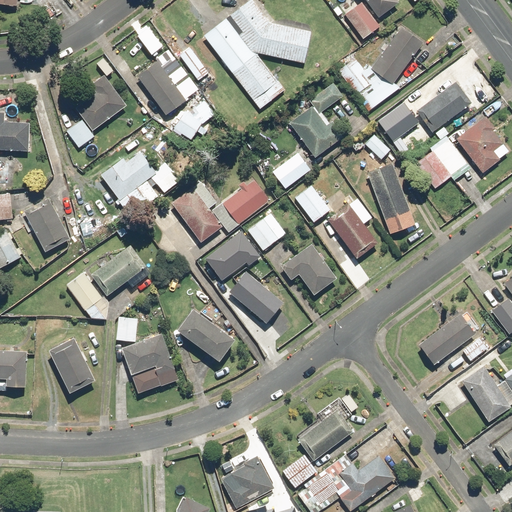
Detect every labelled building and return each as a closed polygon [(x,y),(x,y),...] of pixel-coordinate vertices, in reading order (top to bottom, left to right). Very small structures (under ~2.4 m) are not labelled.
[(270,22),(253,0),(249,0),(204,36),(260,108),(285,89),(257,53),(305,63),(311,31),(270,22)] [(349,19),(364,38),(380,26),(360,0),(338,17),(343,24),(349,19)] [(366,0),(379,17),(399,2),(397,0),(366,0)] [(402,26),(371,69),(392,84),(423,42),(402,26)] [(209,72),(190,47),(179,55),(198,81),(209,72)] [(157,60),(137,75),(166,115),(186,100),(157,60)] [(96,93),(76,108),(92,130),(127,104),(105,74),(90,85),(96,93)] [(456,81),(417,110),(432,131),(472,102),(456,81)] [(379,122),(394,142),(410,130),(419,123),(404,103),(379,122)] [(313,105),(289,122),(315,157),(344,136),(333,120),(327,124),(313,105)] [(204,122),(185,109),(172,128),(191,141),(204,122)] [(4,111),(0,111),(0,148),(29,150),(29,122),(4,121),(4,111)] [(487,116),(457,138),(482,172),(500,159),(494,150),(504,143),(493,130),(496,128),(487,116)] [(83,119),(67,131),(80,149),(96,137),(83,119)] [(419,123),(410,130),(419,142),(429,135),(419,123)] [(375,135),(366,144),(381,160),(391,150),(375,135)] [(440,148),(435,151),(453,177),(456,182),(473,170),(453,143),(442,151),(440,148)] [(124,157),(101,174),(119,199),(156,172),(141,150),(127,160),(124,157)] [(436,189),(453,177),(435,151),(418,163),(436,189)] [(272,172),(285,189),(311,169),(299,152),(272,172)] [(10,162),(0,161),(0,183),(9,184),(10,162)] [(392,162),(366,172),(384,219),(410,209),(392,162)] [(255,179),(213,209),(229,231),(271,200),(255,179)] [(324,180),(313,188),(307,179),(294,189),(298,194),(294,197),(314,223),(331,210),(322,197),(332,190),(324,180)] [(201,181),(172,202),(202,242),(223,226),(209,208),(217,202),(201,181)] [(11,193),(0,194),(0,219),(13,219),(11,193)] [(49,197),(24,210),(45,250),(70,238),(49,197)] [(350,203),(328,219),(356,258),(378,242),(350,203)] [(271,213),(248,229),(263,251),(287,234),(271,213)] [(6,228),(0,230),(0,268),(21,257),(6,228)] [(240,236),(202,263),(218,286),(256,258),(240,236)] [(311,244),(281,265),(292,279),(299,274),(313,294),(336,278),(311,244)] [(131,246),(91,273),(106,295),(146,267),(131,246)] [(246,271),(229,291),(267,323),(284,303),(246,271)] [(90,317),(90,318),(107,319),(107,305),(108,304),(107,304),(108,297),(102,297),(84,272),(66,285),(90,317)] [(511,275),(503,281),(511,293),(511,275)] [(511,331),(511,302),(508,297),(491,311),(509,334),(511,331)] [(193,308),(177,330),(219,361),(235,339),(193,308)] [(460,312),(418,342),(433,363),(475,333),(460,312)] [(138,319),(119,316),(116,340),(135,342),(138,319)] [(162,333),(122,347),(138,393),(178,379),(162,333)] [(463,349),(470,360),(488,348),(480,337),(463,349)] [(75,338),(49,350),(70,392),(95,380),(75,338)] [(27,350),(0,349),(0,377),(7,377),(7,386),(25,387),(27,350)] [(484,364),(461,379),(488,420),(511,406),(484,364)] [(337,408),(297,437),(313,459),(353,430),(337,408)] [(511,428),(493,442),(508,464),(511,460),(511,428)] [(282,470),(295,487),(317,470),(304,453),(282,470)] [(218,462),(223,470),(237,461),(232,454),(218,462)] [(244,463),(220,476),(236,507),(274,487),(256,454),(243,461),(244,463)] [(340,497),(350,510),(394,477),(377,454),(358,468),(352,461),(338,471),(351,488),(340,497)] [(198,474),(184,477),(186,486),(200,484),(198,474)] [(185,496),(177,511),(208,511),(210,508),(185,496)] [(414,511),(410,503),(389,511),(414,511)]
